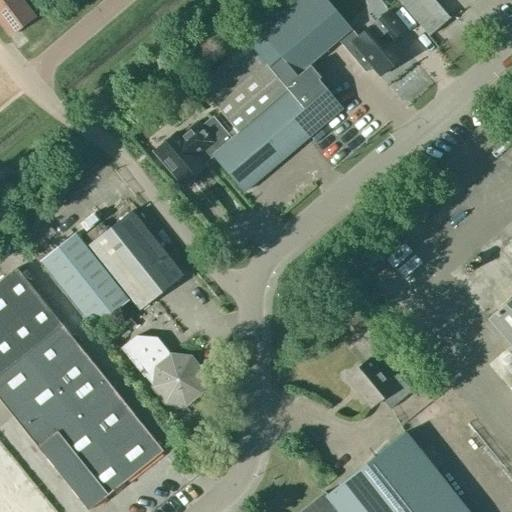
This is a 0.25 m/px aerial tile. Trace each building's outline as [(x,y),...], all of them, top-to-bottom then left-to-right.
[(21,0),(0,0),(0,24),(9,36),(34,17),(21,0)] [(177,132),(153,152),(182,186),(206,166),(204,164),(212,156),(243,192),(342,108),(341,107),(318,80),(320,78),(308,64),(337,40),(365,73),(366,72),(362,67),(368,61),(379,75),(380,76),(404,56),(403,55),(390,41),(405,29),(389,10),(375,22),(357,37),(326,0),(287,0),(242,39),(245,43),(264,66),(217,106),(221,111),(239,133),(232,138),(214,117),(212,116),(200,126),(197,121),(180,135),(177,132)] [(434,0),(396,0),(428,37),(450,18),(434,0)] [(417,68),(408,76),(419,88),(428,80),(417,68)] [(31,219),(37,228),(50,218),(44,209),(31,219)] [(132,211),(88,246),(139,310),(183,275),(132,211)] [(511,232),(503,223),(467,258),(481,274),(511,244),(511,232)] [(38,261),(92,328),(128,300),(74,232),(38,261)] [(17,268),(0,281),(0,401),(58,474),(69,487),(88,511),(163,451),(17,268)] [(511,299),(489,320),(511,348),(511,299)] [(341,320),(355,338),(367,328),(353,310),(341,320)] [(190,361),(190,357),(170,355),(155,337),(135,335),(120,347),(143,376),(144,375),(152,386),(152,388),(165,403),(185,406),(200,393),(203,373),(199,372),(190,361)] [(370,408),(381,398),(390,409),(411,392),(396,374),(386,382),(368,360),(345,378),(370,408)] [(326,495),(324,492),(298,511),(468,511),(405,432),(326,495)] [(480,492),(487,484),(495,491),(508,476),(490,459),(469,482),(480,492)] [(0,511),(39,511),(0,463),(0,511)] [(482,511),(503,511),(492,492),(476,501),(482,511)]
